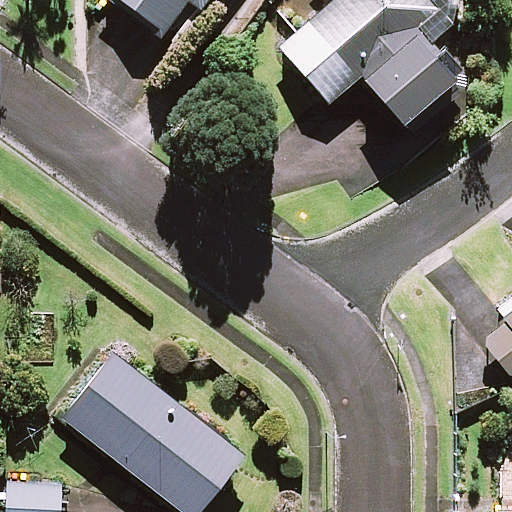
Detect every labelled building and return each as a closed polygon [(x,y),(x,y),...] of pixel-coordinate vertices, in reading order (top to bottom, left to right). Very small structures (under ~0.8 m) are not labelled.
[(202,0),(113,0),(158,34),(183,0),(184,0),(196,9),(202,0)] [(413,26),(429,11),(418,0),(330,0),(276,50),(325,103),(353,77),(397,124),(444,80),(421,54),(431,45),(413,26)] [(511,302),(478,330),(511,372),(511,302)] [(191,511),(238,451),(107,350),(58,414),(184,511),(191,511)] [(56,511),(59,483),(4,479),(1,511),(56,511)]
